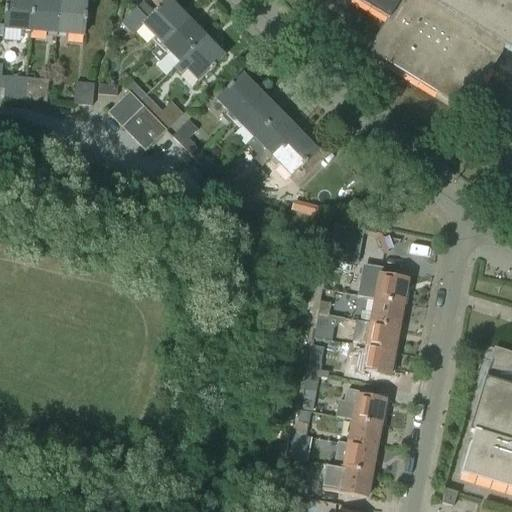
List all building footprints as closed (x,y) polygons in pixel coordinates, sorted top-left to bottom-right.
[(4,0),(2,30),(29,32),(32,0),(4,0)] [(32,0),(29,32),(55,34),(58,0),(32,0)] [(61,0),(58,0),(55,34),(82,37),(85,2),(61,0)] [(511,0),(349,0),(385,22),(366,53),(463,113),(503,50),(511,55),(511,0)] [(141,4),(120,24),(131,36),(142,26),(160,45),(185,20),(166,1),(152,15),(141,4)] [(161,45),(151,54),(159,64),(170,54),(179,64),(204,39),(185,20),(160,45),(161,45)] [(179,64),(173,70),(180,76),(186,71),(197,83),(223,58),(204,39),(179,64)] [(240,76),(215,101),(227,113),(221,118),(228,126),(234,120),(259,96),(240,76)] [(3,88),(2,100),(23,102),(25,80),(6,78),(5,88),(3,88)] [(25,80),(23,102),(42,104),(44,81),(25,80)] [(74,84),(72,106),(91,108),(93,86),(74,84)] [(124,91),(128,95),(137,105),(144,98),(131,84),(124,91)] [(98,86),(97,96),(115,98),(116,88),(98,86)] [(128,95),(106,116),(144,154),(181,117),(170,105),(160,114),(158,111),(150,118),(137,105),(128,95)] [(259,96),(234,120),(253,139),(278,115),(259,96)] [(144,98),(137,105),(150,118),(158,111),(144,98)] [(278,115),(253,139),(271,158),(296,134),(278,115)] [(187,123),(171,139),(179,147),(187,140),(196,131),(187,123)] [(296,134),(271,158),(290,177),(315,153),(296,134)] [(187,140),(179,147),(193,161),(200,154),(187,140)] [(200,154),(193,161),(206,175),(214,168),(200,154)] [(233,185),(231,197),(253,201),(255,189),(265,178),(258,171),(242,187),(233,185)] [(223,178),(221,196),(231,197),(233,185),(234,179),(223,178)] [(354,265),(361,232),(333,227),(327,259),(354,265)] [(363,267),(357,297),(372,299),(401,305),(405,280),(379,275),(380,270),(363,267)] [(372,299),(368,323),(397,328),(401,305),(372,299)] [(319,303),(317,314),(327,316),(329,305),(319,303)] [(317,314),(313,340),(330,343),(332,330),(324,329),(326,317),(327,316),(317,314)] [(489,338),(490,318),(477,318),(476,338),(489,338)] [(358,321),(353,345),(363,347),(392,353),(397,328),(368,323),(359,321),(358,321)] [(348,344),(342,377),(367,382),(368,374),(387,377),(392,353),(363,347),(353,345),(348,344)] [(511,366),(490,360),(468,432),(472,434),(459,476),(511,492),(511,366)] [(305,390),(301,411),(311,413),(315,392),(305,390)] [(337,402),(335,417),(350,420),(378,426),(383,401),(356,396),(357,393),(345,391),(343,403),(337,402)] [(350,420),(346,444),(374,449),(378,426),(350,420)] [(296,423),(294,434),(305,436),(307,425),(296,423)] [(294,434),(292,448),(302,450),(305,436),(294,434)] [(336,442),(332,466),(341,468),(370,473),(374,449),(346,444),(336,442)] [(320,486),(320,487),(321,487),(321,489),(365,498),(370,473),(341,468),(332,466),(326,465),(325,467),(324,466),(323,468),(325,468),(322,486),(320,486)] [(288,473),(284,496),(293,498),(304,500),(307,488),(296,486),(298,475),(288,473)] [(444,491),(440,505),(451,508),(455,494),(444,491)] [(284,496),(280,511),(290,511),(293,498),(284,496)]
